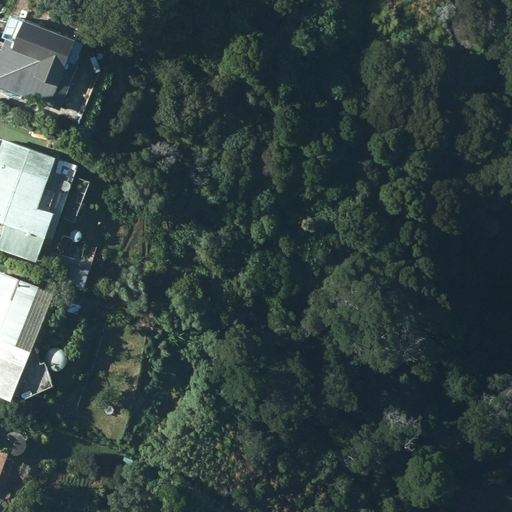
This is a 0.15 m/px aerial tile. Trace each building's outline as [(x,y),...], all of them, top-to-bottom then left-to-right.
[(28,11),(31,0),(15,0),(13,7),(28,11)] [(0,52),(0,89),(59,113),(77,66),(66,62),(75,43),(23,22),(13,47),(4,43),(0,52)] [(3,141),(0,150),(0,224),(5,226),(0,239),(0,250),(36,263),(53,216),(47,214),(55,193),(44,189),(55,160),(3,141)] [(84,241),(66,240),(65,256),(83,258),(84,241)] [(88,272),(69,265),(63,282),(82,289),(88,272)] [(0,276),(0,398),(9,402),(29,355),(12,349),(39,283),(3,268),(0,276)]
